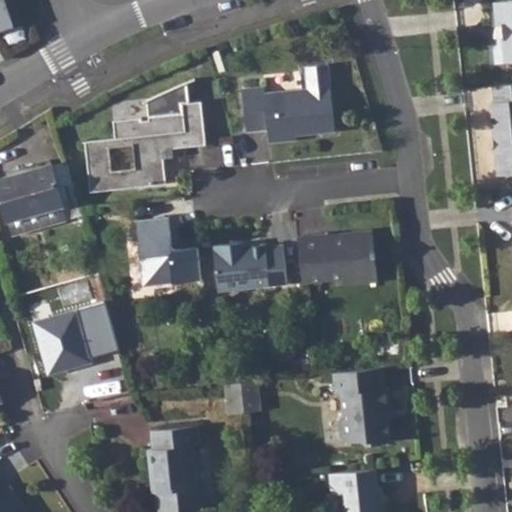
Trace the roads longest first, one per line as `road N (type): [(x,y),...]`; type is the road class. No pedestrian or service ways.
road 1 (residential): [(412,180),(415,237),(469,321),(488,511)]
road 2 (residential): [(368,0),(405,116),(412,180)]
road 3 (residential): [(231,195),(412,180)]
road 4 (residential): [(91,511),(42,439),(86,418)]
